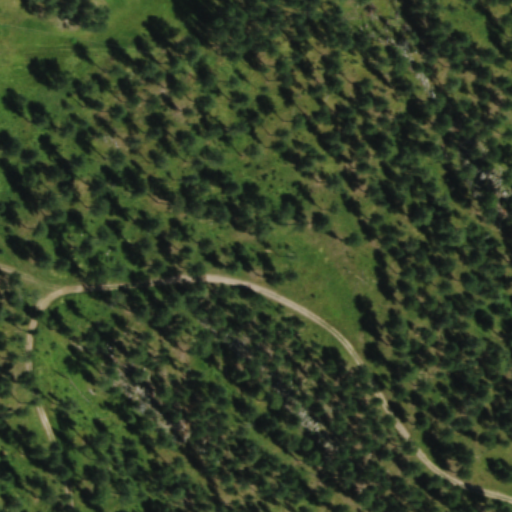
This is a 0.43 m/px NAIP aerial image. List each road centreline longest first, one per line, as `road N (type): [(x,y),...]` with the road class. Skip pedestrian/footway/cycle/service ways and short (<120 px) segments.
road 1 (track): [(511,497),(456,480),(401,443),(355,352),(293,304),(212,279),(58,286),(0,267)]
road 2 (track): [(58,286),(34,309),(26,375),(66,494),(64,511)]
